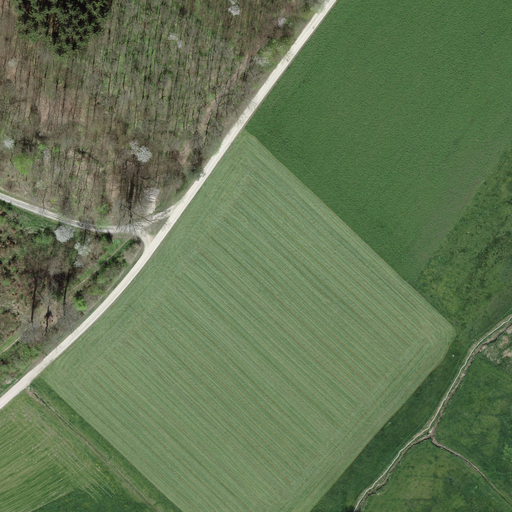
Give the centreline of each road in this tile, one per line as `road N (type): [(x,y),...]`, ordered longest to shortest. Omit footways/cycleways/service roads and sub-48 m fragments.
road 1 (track): [(325,0),(135,269),(0,406)]
road 2 (track): [(0,194),(155,241)]
